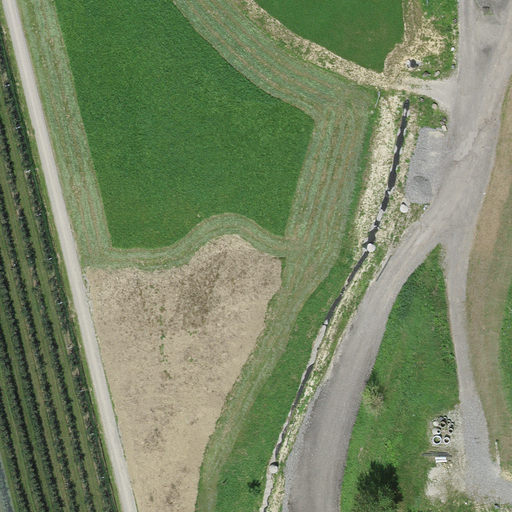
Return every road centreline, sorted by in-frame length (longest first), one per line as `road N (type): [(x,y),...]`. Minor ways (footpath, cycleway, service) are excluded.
road 1 (track): [(124,511),(9,0)]
road 2 (track): [(511,488),(483,468),(468,438),(457,285),(461,232),(511,27)]
road 3 (track): [(477,168),(387,276),(335,412),(315,511)]
